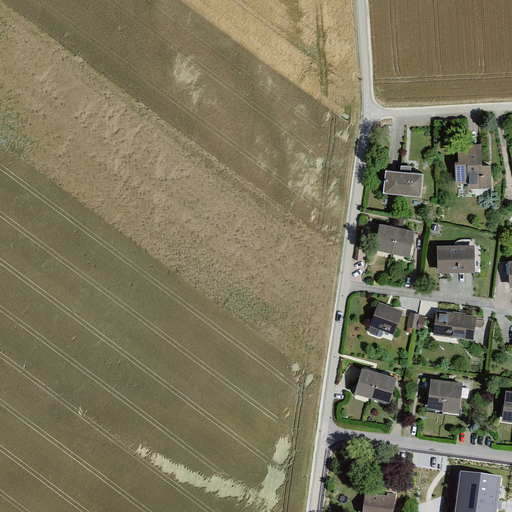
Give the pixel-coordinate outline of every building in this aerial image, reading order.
[(482,143),(456,142),(454,183),(468,183),(467,189),(492,190),(493,165),(481,164),(482,143)] [(418,175),(381,171),(378,193),(416,198),(418,175)] [(411,233),(376,223),(369,249),(405,258),(411,233)] [(470,246),(432,246),(432,271),(470,271),(470,246)] [(401,312),(377,302),(367,325),(391,335),(401,312)] [(423,328),(426,315),(410,312),(408,324),(423,328)] [(471,342),(475,320),(435,314),(432,336),(471,342)] [(395,377),(360,366),(351,393),(386,404),(395,377)] [(461,383),(426,378),(421,408),(456,414),(461,383)] [(511,392),(502,390),(496,421),(511,423),(511,392)] [(494,511),(499,476),(462,470),(456,511),(494,511)] [(390,511),(394,498),(364,490),(358,511),(390,511)]
